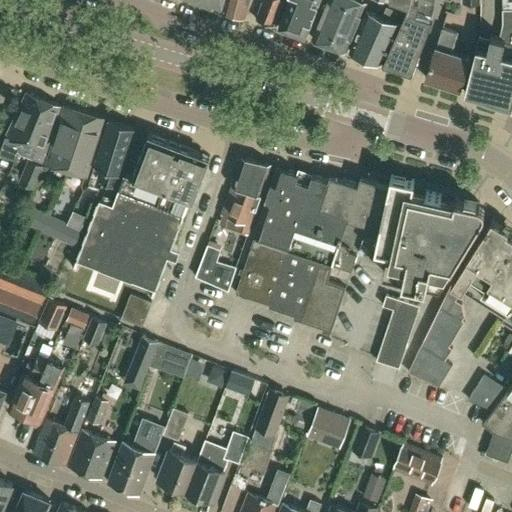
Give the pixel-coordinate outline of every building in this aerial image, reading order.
[(227,0),(225,9),(246,16),(249,0),(227,0)] [(276,25),(285,0),(263,0),(257,19),(276,25)] [(288,0),(279,26),(305,36),(318,0),(288,0)] [(362,1),(362,0),(327,0),(312,38),(347,49),(367,2),(362,1)] [(434,9),(435,0),(393,0),(408,5),(385,63),(411,73),(432,19),(430,18),(434,9)] [(382,61),(400,22),(395,20),(399,10),(388,5),(383,16),(367,10),(350,51),(382,61)] [(491,33),(490,37),(478,33),(466,90),(498,100),(497,103),(510,107),(511,104),(511,103),(511,7),(502,7),(502,19),(498,35),(491,33)] [(460,88),(470,57),(452,51),(458,32),(443,27),(426,77),(460,88)] [(149,85),(213,97),(218,73),(153,62),(149,85)] [(0,150),(0,153),(15,160),(19,152),(42,162),(45,153),(61,104),(27,91),(6,137),(0,150)] [(85,174),(103,117),(65,104),(59,121),(46,162),(85,174)] [(125,146),(127,147),(134,126),(108,117),(92,164),(103,168),(98,181),(110,185),(115,172),(116,172),(125,146)] [(192,201),(209,155),(147,132),(130,176),(123,174),(111,203),(98,199),(75,259),(74,258),(71,268),(74,269),(78,260),(152,288),(149,297),(152,298),(155,288),(154,288),(188,199),(192,201)] [(247,233),(251,222),(255,208),(270,163),(255,159),(243,156),(239,167),(221,212),(223,213),(219,223),(247,233)] [(34,186),(43,164),(30,159),(21,181),(34,186)] [(255,230),(253,237),(332,264),(351,270),(363,233),(376,236),(388,184),(360,175),(358,184),(329,174),(328,179),(311,174),(310,176),(275,165),(258,218),(259,219),(255,230)] [(388,184),(376,236),(374,248),(383,272),(403,276),(402,280),(426,285),(426,281),(439,284),(483,212),(478,208),(479,202),(476,201),(477,198),(465,196),(464,198),(412,187),(414,179),(406,177),(406,174),(395,171),(394,174),(391,173),(389,182),(388,182),(388,184)] [(38,228),(45,214),(33,208),(26,223),(38,228)] [(55,237),(62,223),(45,214),(38,228),(55,237)] [(449,345),(465,320),(463,318),(465,315),(462,303),(456,299),(462,289),(504,315),(501,319),(511,325),(511,333),(510,332),(504,341),(511,345),(509,348),(511,350),(511,235),(506,232),(508,229),(491,218),(451,282),(421,344),(408,371),(438,385),(452,363),(444,359),(452,347),(449,345)] [(62,241),(73,246),(80,232),(70,226),(62,241)] [(253,237),(235,292),(269,303),(268,307),(300,318),(299,321),(330,331),(345,286),(326,280),(332,264),(253,237)] [(208,239),(194,274),(227,290),(235,267),(216,259),(221,248),(215,245),(217,243),(208,239)] [(0,289),(43,304),(50,284),(0,266),(0,289)] [(142,325),(151,301),(129,293),(120,317),(142,325)] [(377,360),(399,367),(420,304),(386,294),(383,305),(393,308),(377,360)] [(49,296),(38,320),(58,329),(68,304),(49,296)] [(72,305),(66,319),(84,326),(90,312),(72,305)] [(84,337),(98,342),(107,321),(93,315),(84,337)] [(158,339),(157,339),(143,333),(130,366),(124,381),(139,387),(145,372),(158,339)] [(0,367),(6,370),(14,343),(0,338),(0,367)] [(192,353),(179,348),(170,371),(183,376),(192,353)] [(7,405),(23,412),(45,362),(47,356),(37,352),(33,363),(28,361),(23,371),(22,371),(7,405)] [(54,366),(45,362),(23,412),(26,413),(23,419),(37,425),(54,385),(48,382),(54,366)] [(466,398),(491,409),(508,388),(483,372),(466,398)] [(511,382),(508,388),(491,409),(482,421),(494,431),(511,437),(511,382)] [(287,393),(268,386),(254,424),(273,431),(287,393)] [(86,416),(97,421),(106,398),(95,394),(86,416)] [(340,439),(349,416),(318,404),(309,426),(340,439)] [(174,406),(164,433),(179,439),(189,412),(174,406)] [(46,416),(39,433),(32,452),(64,464),(82,415),(68,410),(63,423),(46,416)] [(273,431),(254,424),(249,439),(268,446),(273,431)] [(378,430),(362,424),(353,448),(369,454),(378,430)] [(82,427),(79,433),(67,465),(99,477),(114,439),(82,427)] [(239,462),(249,435),(234,430),(224,456),(239,462)] [(508,461),(511,450),(511,437),(494,431),(484,452),(508,461)] [(137,492),(153,451),(122,439),(106,479),(137,492)] [(433,480),(443,455),(404,439),(393,465),(433,480)] [(157,477),(184,488),(195,458),(182,453),(185,445),(173,440),(170,449),(168,448),(157,477)] [(213,498),(224,469),(195,458),(184,488),(213,498)] [(272,511),(288,471),(276,466),(264,496),(247,490),(239,511),(272,511)] [(0,510),(12,482),(0,477),(0,510)] [(42,511),(48,498),(22,487),(11,511),(42,511)] [(427,511),(432,498),(416,492),(408,511),(427,511)] [(311,511),(317,511),(322,502),(311,498),(307,508),(282,499),(276,511),(311,511)] [(87,511),(88,510),(59,500),(54,511),(87,511)] [(328,511),(374,511),(377,506),(360,500),(356,511),(332,502),(328,511)]
